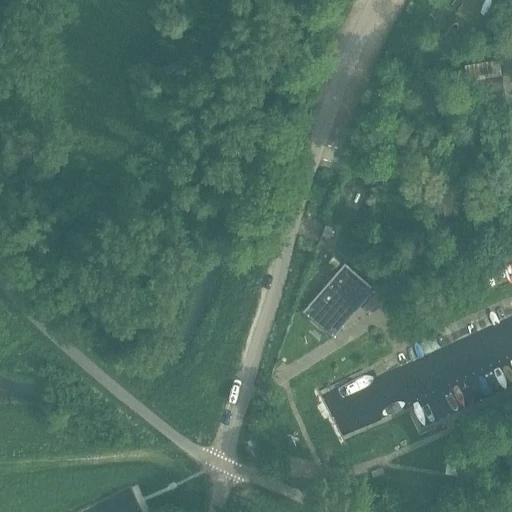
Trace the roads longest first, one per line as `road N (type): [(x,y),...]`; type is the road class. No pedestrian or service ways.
road 1 (unclassified): [(215,511),(221,465),(314,155)]
road 2 (track): [(184,445),(0,457)]
